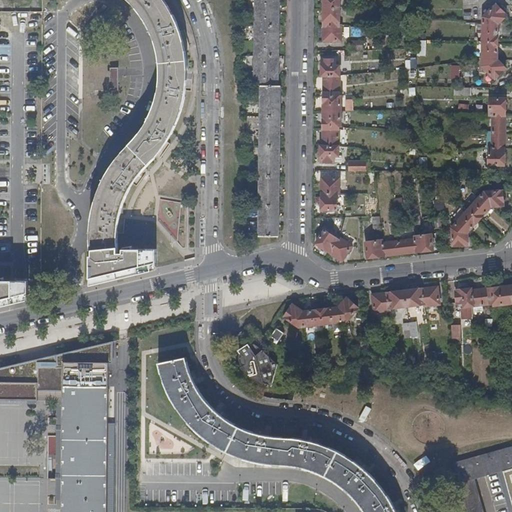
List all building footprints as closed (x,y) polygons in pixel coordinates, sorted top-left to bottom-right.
[(120,231),(121,223),(123,212),(125,207),(129,196),(135,185),(141,176),(146,169),(161,151),(168,141),(174,132),(177,123),(181,113),(184,103),(186,90),(188,77),(187,71),(187,61),(185,49),(184,42),(180,30),(178,23),(174,16),(169,7),(164,0),(128,0),(131,2),(138,10),(146,21),(153,37),(157,49),(159,63),(160,76),(159,88),(156,100),(152,113),(145,126),(139,135),(135,140),(121,154),(115,162),(108,173),(103,183),(97,197),(94,209),(91,224),(90,237),(91,249),(93,249),(120,247),(120,231)] [(255,0),(254,85),(261,85),(277,85),(278,0),(255,0)] [(324,0),(324,40),(339,40),(339,24),(338,24),(337,0),(324,0)] [(495,79),(506,68),(497,59),(497,24),(506,15),(496,3),(483,17),(482,65),(495,79)] [(366,27),(352,27),(352,36),(366,36),(366,27)] [(336,58),(322,58),(322,74),(324,74),(323,144),(321,144),(321,161),(334,161),(334,155),(338,155),(339,124),(341,124),(341,95),(339,95),(339,64),(336,64),(336,58)] [(108,91),(118,91),(117,68),(107,68),(108,91)] [(277,85),(261,85),(259,235),(278,235),(280,86),(277,85)] [(491,117),(490,145),(487,145),(487,148),(488,148),(488,165),(504,165),(504,98),(489,98),(488,117),(491,117)] [(365,171),(365,162),(348,162),(348,171),(365,171)] [(339,192),(339,177),(322,177),(322,209),(337,209),(337,192),(339,192)] [(468,209),(479,220),(491,207),(503,206),(502,190),(484,191),(468,209)] [(467,233),(479,220),(468,209),(455,223),(467,233)] [(441,215),(433,216),(435,229),(442,228),(441,215)] [(467,245),(467,233),(455,223),(451,228),(452,245),(467,245)] [(338,239),(325,230),(317,242),(341,260),(351,245),(340,237),(338,239)] [(384,242),(384,239),(365,241),(367,257),(432,250),(430,233),(412,236),(412,239),(384,242)] [(120,254),(120,247),(93,249),(93,255),(91,255),(91,280),(100,281),(101,285),(152,274),(152,265),(158,266),(158,250),(125,249),(124,254),(120,254)] [(0,305),(15,302),(30,299),(30,282),(16,283),(0,282),(0,305)] [(462,304),(463,308),(463,318),(473,319),(473,307),(482,306),(493,304),(493,307),(511,304),(511,285),(472,290),(472,288),(454,290),(456,304),(462,304)] [(389,308),(424,304),(424,306),(439,304),(437,287),(372,295),(374,312),(389,310),(389,308)] [(358,307),(347,297),(339,307),(305,311),(293,304),(285,316),(299,326),(347,321),(358,307)] [(416,322),(404,324),(405,338),(418,337),(416,322)] [(460,326),(451,326),(452,344),(460,344),(460,326)] [(284,332),(277,327),(269,338),(277,343),(284,332)] [(114,340),(0,366),(0,399),(39,400),(39,390),(63,390),(63,400),(61,511),(107,511),(109,363),(114,363),(114,340)] [(247,347),(239,352),(240,353),(240,356),(240,357),(240,361),(240,363),(241,366),(242,368),(243,369),(244,371),(246,373),(247,374),(250,376),(251,377),(252,375),(255,379),(257,381),(259,383),(260,384),(263,386),(264,386),(268,387),(274,388),(278,367),(261,350),(254,344),(248,348),(247,347)] [(397,511),(389,498),(383,489),(377,480),(367,471),(360,465),(350,457),(340,452),(328,447),(317,443),(305,440),(293,438),(271,437),(254,434),(240,428),(224,419),(213,409),(203,398),(197,390),(192,380),(188,371),(185,358),(158,364),(161,370),(163,379),(168,390),(175,404),(182,414),(195,428),(211,442),(223,449),(233,454),(244,458),(258,462),(269,464),(282,465),(297,466),(310,470),(320,473),(329,478),(340,485),(351,494),(360,504),(365,511),(397,511)] [(63,400),(63,390),(39,390),(39,400),(63,400)] [(364,406),(358,419),(364,421),(369,408),(364,406)] [(511,446),(454,462),(468,511),(484,511),(475,479),(503,471),(511,503),(511,446)]
